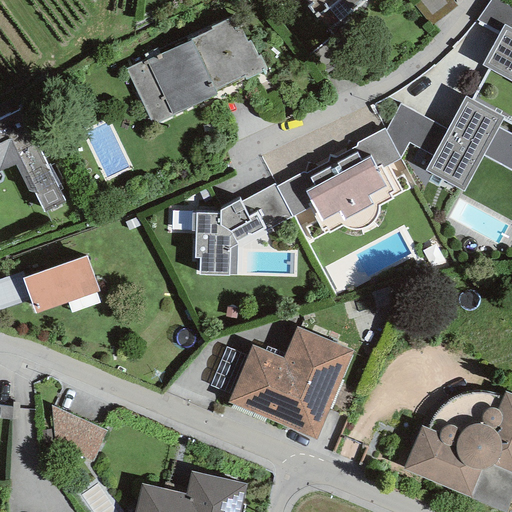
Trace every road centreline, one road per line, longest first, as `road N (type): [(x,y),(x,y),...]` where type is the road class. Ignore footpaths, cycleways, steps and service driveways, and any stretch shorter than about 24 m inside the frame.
road 1 (residential): [(469,0),(446,31),(388,77),(169,192)]
road 2 (residential): [(0,339),(274,447),(300,475)]
road 3 (residential): [(300,475),(335,477),(415,511)]
